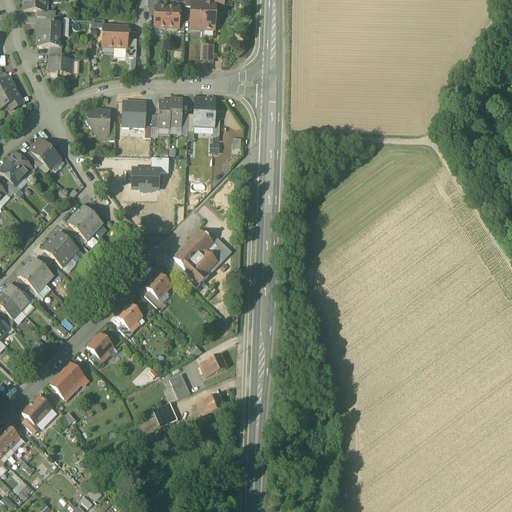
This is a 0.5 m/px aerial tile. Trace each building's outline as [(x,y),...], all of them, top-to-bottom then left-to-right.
[(214,11),(223,11),(223,0),(214,0),(214,6),(215,7),(214,11)] [(45,14),(45,2),(23,1),(23,13),(37,13),(45,14)] [(190,31),(202,32),(202,6),(190,6),(190,10),(190,31)] [(214,6),(202,6),(202,32),(213,32),(214,11),(215,7),(214,6)] [(154,30),(166,30),(166,9),(154,9),(154,30)] [(178,10),(166,9),(166,30),(177,31),(178,31),(178,22),(178,10)] [(91,30),(103,31),(103,29),(104,23),(91,22),(91,30)] [(37,25),(37,37),(62,39),(62,27),(44,26),(37,25)] [(102,50),(114,50),(115,29),(103,29),(103,31),(102,50)] [(127,30),(115,29),(114,50),(125,51),(126,51),(126,42),(127,30)] [(61,51),(62,39),(37,37),(36,49),(49,50),(61,51)] [(125,60),(135,60),(136,42),(126,42),(126,51),(125,51),(125,60)] [(200,64),(212,64),(213,49),(201,49),(200,64)] [(48,76),(71,77),(71,63),(67,63),(49,62),(48,76)] [(0,97),(14,90),(8,80),(7,80),(0,84),(0,97)] [(20,100),(14,90),(0,97),(0,111),(7,108),(17,102),(20,100)] [(17,102),(7,108),(10,113),(20,107),(17,102)] [(170,102),(170,104),(169,128),(181,129),(182,117),(182,102),(170,102)] [(214,103),(194,102),(194,117),(193,129),(193,130),(213,130),(213,120),(214,103)] [(121,130),(144,131),(144,129),(145,104),(122,103),(121,130)] [(169,130),(169,128),(170,104),(158,103),(157,118),(157,130),(169,130)] [(85,124),(97,138),(99,136),(107,136),(108,136),(108,125),(109,114),(88,113),(88,121),(85,124)] [(107,143),(114,143),(115,125),(108,125),(108,136),(107,136),(107,143)] [(181,137),(181,129),(169,128),(169,130),(169,137),(181,137)] [(169,137),(169,130),(157,130),(156,138),(169,138),(169,137)] [(43,166),(49,172),(59,161),(39,143),(29,153),(43,166)] [(219,146),(209,146),(209,156),(219,156),(219,146)] [(25,157),(29,161),(38,169),(39,170),(45,176),(49,172),(43,166),(29,153),(25,157)] [(15,156),(7,165),(23,180),(31,171),(25,165),(15,156)] [(158,172),(158,175),(168,175),(168,161),(150,160),(150,172),(158,172)] [(34,174),(38,169),(29,161),(25,165),(31,171),(34,174)] [(59,161),(49,172),(54,176),(63,166),(59,161)] [(15,188),(23,180),(7,165),(0,172),(0,174),(9,183),(15,188)] [(150,192),(157,192),(158,175),(158,172),(150,172),(132,171),(131,191),(140,192),(140,194),(150,194),(150,192)] [(9,183),(5,187),(13,196),(15,197),(19,192),(15,188),(9,183)] [(9,200),(13,196),(5,187),(1,192),(5,196),(4,196),(9,200)] [(85,211),(94,219),(98,215),(90,206),(85,211)] [(82,208),(76,214),(79,216),(85,210),(82,208)] [(76,214),(74,216),(95,236),(101,228),(103,227),(94,219),(85,211),(85,210),(79,216),(76,214)] [(86,244),(95,236),(74,216),(72,219),(74,221),(68,227),(69,228),(77,236),(86,244)] [(66,225),(68,227),(74,221),(72,219),(66,225)] [(69,228),(65,232),(61,237),(69,245),(74,240),(77,236),(69,228)] [(101,228),(95,236),(100,240),(107,233),(101,228)] [(202,235),(210,243),(214,239),(206,231),(202,235)] [(173,260),(186,273),(201,258),(208,251),(213,246),(210,243),(202,235),(199,233),(173,260)] [(58,234),(52,240),(54,242),(60,236),(58,234)] [(52,240),(49,242),(70,262),(75,267),(83,258),(78,253),(69,245),(61,237),(60,236),(54,242),(52,240)] [(62,270),(70,262),(49,242),(47,245),(49,247),(43,253),(44,254),(53,262),(62,270)] [(230,255),(217,242),(213,246),(208,251),(212,255),(217,250),(226,259),(230,255)] [(217,250),(212,255),(208,251),(201,258),(212,269),(214,272),(226,259),(217,250)] [(44,254),(40,258),(49,267),(53,262),(44,254)] [(45,271),(49,267),(40,258),(36,263),(45,271)] [(212,269),(201,258),(186,273),(182,277),(196,290),(208,277),(206,275),(212,269)] [(27,266),(25,269),(45,288),(53,279),(45,271),(36,263),(35,262),(29,268),(27,266)] [(28,288),(29,289),(40,299),(42,301),(50,293),(45,288),(25,269),(22,271),(25,273),(19,279),(20,280),(28,288)] [(17,277),(19,279),(25,273),(22,271),(17,277)] [(149,294),(160,305),(161,305),(168,298),(165,295),(171,289),(157,276),(144,289),(149,294)] [(20,280),(15,285),(24,293),(28,288),(20,280)] [(20,297),(24,293),(15,285),(11,289),(20,297)] [(8,286),(2,293),(4,295),(10,288),(8,286)] [(2,293),(0,295),(20,314),(28,306),(20,297),(11,289),(10,288),(4,295),(2,293)] [(38,301),(40,299),(29,289),(26,291),(38,301)] [(178,295),(171,289),(158,302),(165,309),(178,295)] [(144,299),(159,315),(165,309),(161,305),(160,305),(149,294),(144,299)] [(12,323),(20,314),(0,295),(0,312),(3,315),(12,323)] [(123,327),(131,336),(139,328),(136,325),(142,320),(128,306),(115,319),(123,327)] [(118,333),(126,341),(131,336),(123,327),(118,333)] [(102,365),(109,357),(106,353),(111,348),(99,336),(86,349),(94,357),(102,365)] [(41,353),(46,348),(38,340),(33,346),(41,353)] [(197,350),(191,344),(184,350),(190,356),(197,350)] [(117,353),(111,348),(106,353),(109,357),(111,359),(117,353)] [(88,362),(97,370),(102,365),(94,357),(88,362)] [(198,367),(204,381),(226,371),(219,357),(198,367)] [(63,385),(73,395),(80,388),(77,385),(83,380),(69,367),(57,379),(63,385)] [(157,377),(152,372),(147,377),(152,382),(157,377)] [(172,390),(177,402),(189,397),(180,377),(168,382),(172,390)] [(49,388),(55,394),(63,385),(57,379),(49,388)] [(88,385),(83,380),(77,385),(80,388),(83,390),(88,385)] [(55,394),(65,403),(73,395),(63,385),(55,394)] [(163,393),(169,406),(177,402),(172,390),(163,393)] [(196,405),(202,419),(223,411),(218,397),(196,405)] [(26,421),(34,429),(34,428),(51,411),(38,399),(21,416),(26,421)] [(154,433),(176,423),(169,406),(146,416),(154,433)] [(56,417),(51,411),(34,428),(38,432),(40,434),(56,417)] [(68,416),(64,419),(70,426),(74,423),(68,416)] [(63,431),(70,426),(64,419),(58,424),(63,431)] [(21,426),(33,437),(38,432),(34,428),(34,429),(26,421),(21,426)] [(0,433),(0,460),(9,451),(19,441),(6,427),(0,433)] [(24,445),(19,441),(9,451),(13,455),(24,445)] [(0,460),(0,463),(3,466),(13,455),(9,451),(0,460)] [(33,474),(24,465),(21,469),(30,478),(33,474)] [(12,493),(17,497),(27,488),(22,483),(12,493)] [(27,488),(17,497),(23,504),(33,494),(27,488)] [(101,497),(93,489),(86,495),(95,503),(101,497)] [(5,498),(0,503),(8,511),(12,511),(15,509),(5,498)] [(79,504),(87,511),(92,507),(84,499),(79,504)]
